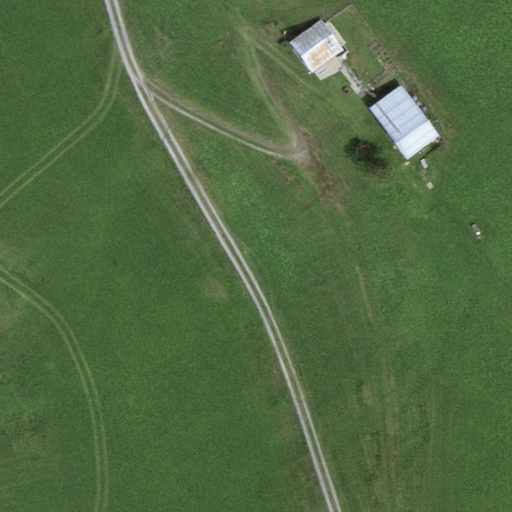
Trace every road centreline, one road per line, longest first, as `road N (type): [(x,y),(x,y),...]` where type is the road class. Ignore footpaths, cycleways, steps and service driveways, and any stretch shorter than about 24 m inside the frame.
road 1 (track): [(336,511),(267,318),(139,82),(112,0)]
road 2 (track): [(417,195),(347,115),(245,36),(239,46),(304,145),(297,158),(247,141),(139,82)]
